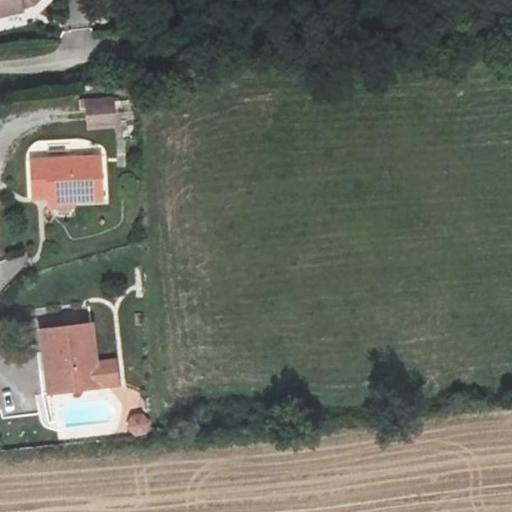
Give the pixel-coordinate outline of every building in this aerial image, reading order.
[(0,0),(0,16),(23,8),(21,1),(26,0),(0,0)] [(85,100),(88,130),(116,127),(113,98),(85,100)] [(102,157),(31,161),(33,198),(49,197),(50,203),(104,200),(102,157)] [(42,329),(49,393),(118,385),(115,359),(96,362),(92,323),(42,329)] [(127,415),(130,436),(150,433),(147,412),(127,415)]
